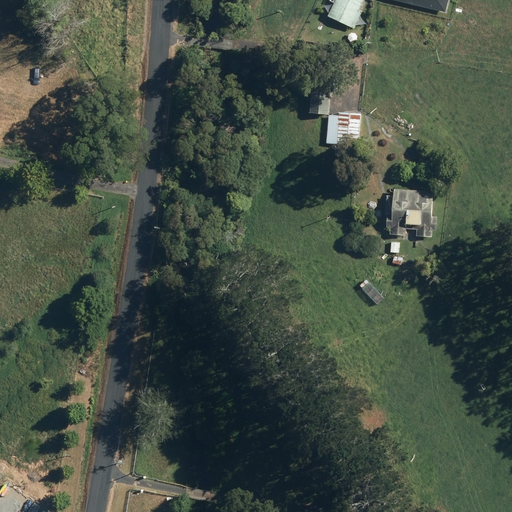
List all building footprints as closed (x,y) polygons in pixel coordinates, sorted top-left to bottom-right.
[(335,0),(327,16),(354,29),(361,14),(359,12),(364,0),(335,0)] [(404,0),(448,11),(450,0),(404,0)] [(326,144),(358,146),(361,114),(338,113),(338,116),(328,115),(326,144)] [(350,148),(335,148),(335,156),(349,156),(350,148)] [(416,237),(432,238),(432,231),(436,231),(436,218),(431,217),(433,193),(393,191),(392,215),(386,215),(386,229),(390,229),(390,235),(405,236),(406,229),(417,230),(416,237)] [(391,252),(399,253),(399,243),(391,242),(391,252)] [(393,263),(401,265),(403,259),(394,256),(393,263)] [(360,286),(363,289),(369,284),(366,280),(360,286)]
